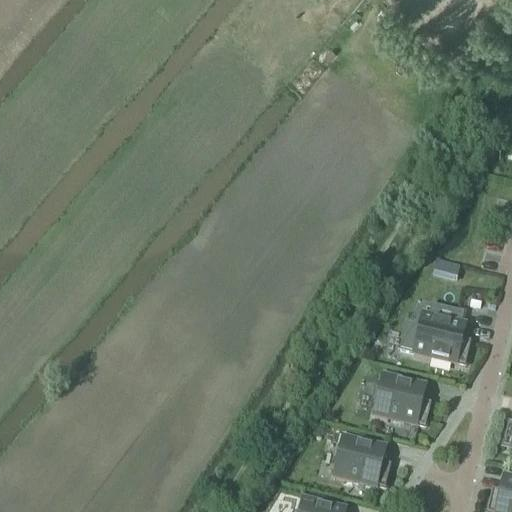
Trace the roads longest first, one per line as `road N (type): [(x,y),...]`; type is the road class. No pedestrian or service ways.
road 1 (residential): [(495,364),(420,478)]
road 2 (residential): [(464,489),(495,364)]
